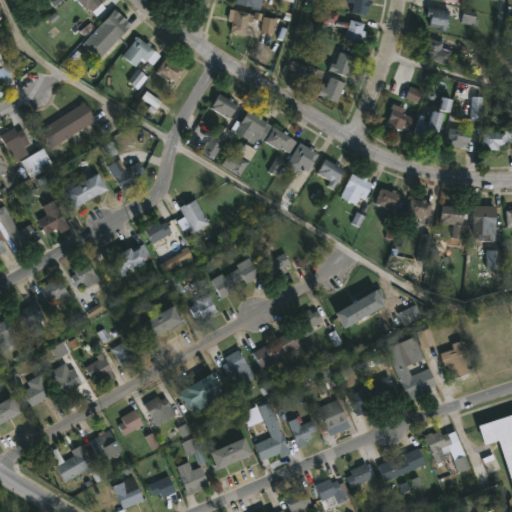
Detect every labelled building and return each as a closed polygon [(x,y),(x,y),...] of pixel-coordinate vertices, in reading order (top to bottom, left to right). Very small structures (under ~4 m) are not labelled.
[(99,0),(106,9),(97,17),(88,9),(87,11),(77,0),(99,0)] [(260,0),(259,8),(236,4),(236,0),(260,0)] [(371,0),(367,15),(353,13),(355,0),(371,0)] [(446,25),(446,28),(428,25),(429,16),(426,15),(427,8),(448,11),(446,25)] [(254,19),(253,22),(250,21),(247,35),(231,33),(236,10),(251,14),(255,16),(254,19)] [(338,19),(349,22),(351,18),(365,22),(363,31),(364,31),(363,35),(362,35),(358,45),(344,41),(348,28),(336,24),(335,28),(322,24),(326,10),(339,14),(338,19)] [(121,21),(123,19),(126,22),(124,24),(129,28),(119,39),(115,35),(113,37),(102,27),(113,14),(121,21)] [(274,35),(275,21),(263,19),(262,34),(274,35)] [(137,36),(148,44),(150,42),(152,44),(151,46),(161,56),(154,65),(148,61),(145,63),(141,60),(136,67),(123,56),(136,39),(135,38),(137,36)] [(453,51),(449,65),(418,55),(423,36),(445,43),(444,48),(453,51)] [(341,52),(352,56),(353,53),(363,57),(360,65),(356,64),(355,68),(352,67),(348,77),(329,70),(334,56),(339,58),(341,52)] [(167,59),(176,64),(177,63),(185,70),(178,82),(172,78),(171,81),(158,73),(167,59)] [(346,84),(343,89),(345,90),(343,94),(342,94),(337,104),(318,95),(322,85),(327,87),(331,77),(346,84)] [(406,100),(418,104),(422,93),(410,89),(406,100)] [(219,93),(228,98),(229,96),(233,99),(231,101),(237,105),(230,116),(228,115),(226,117),(210,107),(219,93)] [(54,148),(42,130),(85,101),(97,119),(54,148)] [(415,118),(409,130),(402,127),(400,130),(398,130),(395,129),(395,128),(387,126),(388,125),(386,124),(394,104),(408,109),(406,114),(415,118)] [(258,116),(259,115),(262,117),(261,119),(272,126),(263,142),(257,139),(255,143),(237,132),(233,139),(229,137),(233,129),(236,131),(249,110),(258,116)] [(446,114),(440,139),(433,137),(432,142),(415,137),(422,116),(433,119),(435,111),(446,114)] [(274,127),(284,133),(285,131),(288,133),(287,135),(296,141),(289,153),(281,148),(280,150),(265,141),(274,127)] [(511,127),(511,143),(507,143),(507,145),(500,145),(500,150),(485,150),(484,127),(493,127),(494,134),(506,134),(506,127),(511,127)] [(0,136),(15,128),(17,132),(22,129),(30,143),(24,146),(29,155),(16,163),(0,136)] [(232,131),(216,158),(205,151),(213,138),(210,137),(213,133),(215,134),(217,129),(223,133),(226,128),(232,131)] [(458,130),(472,132),(470,143),(468,142),(467,148),(449,146),(451,135),(448,135),(448,130),(452,131),(452,129),(458,130)] [(309,148),(311,149),(312,147),(315,149),(313,151),(319,154),(312,166),(307,163),(301,173),(287,165),(301,143),(309,148)] [(245,147),(241,154),(245,157),(244,159),(250,162),(241,177),(222,166),(231,151),(234,153),(240,144),(245,147)] [(53,166),(31,179),(21,162),(44,149),(53,166)] [(335,163),(337,164),(338,162),(342,165),(341,167),(346,170),(334,190),(329,186),(332,181),(319,173),(327,159),(335,163)] [(140,161),(146,172),(134,180),(136,184),(123,192),(109,166),(115,162),(118,167),(123,164),(126,169),(140,161)] [(76,209),(66,193),(99,174),(108,191),(76,209)] [(361,179),(363,180),(364,177),(368,180),(367,182),(373,185),(366,200),(361,197),(359,204),(358,203),(357,205),(343,198),(354,175),(361,179)] [(392,191),(394,192),(394,190),(398,191),(397,194),(403,195),(398,211),(378,205),(383,189),(392,191)] [(428,200),(427,202),(433,203),(430,220),(409,216),(413,199),(423,201),(423,199),(428,200)] [(197,200),(210,224),(195,233),(180,208),(197,200)] [(459,205),(459,208),(465,209),(462,239),(454,238),(455,225),(442,223),(444,206),(454,208),(455,205),(459,205)] [(491,207),(491,209),(497,209),(496,240),(488,239),(489,233),(475,233),(475,208),(486,208),(486,207),(491,207)] [(66,224),(53,232),(50,227),(44,231),(38,220),(57,208),(66,224)] [(11,216),(19,231),(30,224),(36,235),(30,238),(33,243),(28,246),(29,249),(24,253),(22,249),(14,253),(1,230),(4,227),(1,222),(11,216)] [(157,219),(159,224),(165,221),(171,232),(152,242),(143,227),(157,219)] [(145,242),(152,254),(146,259),(147,261),(137,266),(136,263),(124,270),(125,273),(119,277),(117,274),(114,277),(107,266),(116,260),(114,257),(132,246),(134,249),(145,242)] [(188,261),(179,266),(178,264),(163,272),(159,264),(188,247),(192,255),(187,258),(188,261)] [(283,252),(290,263),(283,267),(286,271),(273,279),(262,261),(266,259),(265,256),(270,253),(273,258),(283,252)] [(259,274),(260,275),(246,284),(243,279),(231,286),(234,290),(221,298),(210,279),(223,272),(225,275),(239,267),(237,263),(248,257),(259,274)] [(98,281),(85,288),(83,284),(78,286),(71,275),(76,272),(74,268),(88,259),(100,279),(98,281)] [(54,279),(57,284),(62,281),(71,297),(64,301),(62,296),(49,303),(40,288),(54,279)] [(380,292),(384,290),(389,299),(384,302),(385,304),(347,326),(338,311),(378,288),(380,292)] [(217,312),(203,319),(200,315),(194,318),(188,307),(196,303),(195,299),(207,293),(217,312)] [(38,305),(40,307),(43,306),(45,310),(43,312),(49,322),(54,320),(62,333),(55,337),(49,328),(31,339),(16,313),(36,300),(38,305)] [(183,322),(175,326),(173,324),(153,336),(144,322),(175,303),(185,320),(183,322)] [(310,308),(312,312),(318,310),(324,321),(312,327),(315,332),(307,336),(296,315),(310,308)] [(20,343),(1,354),(0,352),(0,320),(5,318),(20,343)] [(301,345),(263,367),(254,351),(267,343),(268,345),(278,340),(277,338),(293,330),(301,345)] [(422,359),(408,364),(399,342),(414,336),(423,358),(422,359)] [(133,339),(140,351),(135,353),(137,357),(122,366),(111,348),(123,342),(125,344),(133,339)] [(466,357),(470,373),(452,378),(448,365),(445,366),(442,353),(454,349),(453,343),(464,340),(469,357),(466,357)] [(252,370),(239,378),(236,371),(229,376),(222,364),(228,361),(225,357),(239,349),(252,370)] [(103,352),(117,376),(110,380),(107,375),(101,378),(99,374),(92,378),(85,366),(99,359),(97,355),(103,352)] [(404,361),(410,375),(421,371),(429,389),(420,393),(421,395),(408,400),(392,365),(404,361)] [(64,363),(68,370),(73,367),(82,384),(58,396),(46,372),(64,363)] [(331,387),(324,390),(317,376),(340,365),(346,378),(335,384),(335,385),(331,387)] [(45,398),(32,405),(24,391),(30,386),(27,381),(40,374),(52,394),(45,398)] [(216,376),(223,388),(220,389),(221,392),(214,396),(213,393),(204,398),(203,396),(199,398),(204,406),(196,410),(193,405),(190,407),(185,398),(182,400),(180,396),(191,391),(188,387),(206,376),(209,380),(216,376)] [(359,411),(355,413),(347,396),(376,383),(375,381),(386,376),(395,394),(359,411)] [(0,402),(13,395),(22,412),(0,423),(0,402)] [(156,396),(159,400),(165,397),(174,415),(154,426),(142,404),(156,396)] [(347,423),(327,432),(316,407),(337,399),(347,423)] [(270,402),(291,454),(282,458),(280,453),(261,461),(254,444),(271,437),(259,407),(270,402)] [(248,427),(261,421),(255,408),(242,414),(248,427)] [(144,424),(125,435),(119,425),(124,422),(121,417),(135,409),(144,424)] [(511,414),(511,472),(501,439),(487,443),(481,424),(511,414)] [(298,418),(301,425),(313,420),(317,430),(311,433),(313,438),(307,440),(308,444),(299,448),(292,428),(287,430),(285,425),(290,423),(289,421),(298,418)] [(441,429),(443,434),(456,430),(472,466),(460,472),(451,450),(445,452),(447,458),(438,462),(426,434),(441,429)] [(107,430),(119,450),(115,452),(116,454),(111,457),(110,455),(100,460),(98,455),(96,456),(88,440),(98,435),(97,433),(102,430),(103,432),(107,430)] [(225,466),(218,468),(211,452),(246,436),(253,453),(225,466)] [(79,445),(94,470),(87,474),(84,470),(64,481),(55,466),(52,468),(44,454),(55,448),(63,461),(72,455),(70,451),(79,445)] [(424,464),(410,470),(413,477),(402,482),(399,475),(384,482),(377,465),(391,458),(394,463),(404,459),(402,454),(417,447),(424,464)] [(189,467),(191,471),(201,467),(209,486),(187,495),(175,467),(187,462),(189,467)] [(372,477),(352,487),(347,476),(353,473),(351,469),(365,463),(372,477)] [(175,493),(161,498),(159,493),(151,496),(146,483),(169,475),(175,493)] [(133,477),(143,500),(122,509),(111,486),(133,477)] [(331,477),(333,482),(338,480),(340,484),(345,482),(352,497),(330,506),(327,499),(324,500),(316,484),(331,477)] [(311,505),(292,511),(289,511),(284,497),(304,489),(311,505)] [(496,511),(499,510),(494,492),(506,489),(511,508),(510,508),(511,511),(496,511)]
